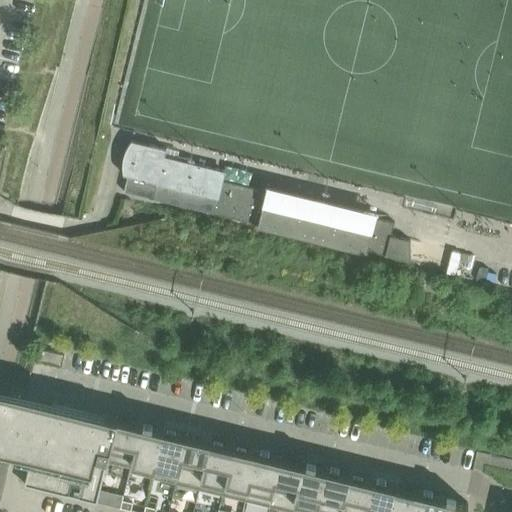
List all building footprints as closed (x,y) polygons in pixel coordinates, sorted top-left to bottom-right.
[(394,221),(374,216),(376,210),(268,184),(266,190),(222,179),(223,171),(191,163),(192,158),(178,154),(176,159),(164,156),(166,148),(131,139),(130,141),(128,145),(126,149),(125,151),(124,153),(123,156),(123,158),(123,160),(122,162),(122,167),(122,169),(123,171),(123,173),(128,174),(124,191),(257,224),(410,261),(410,239),(391,234),(394,221)] [(60,363),(62,353),(46,349),(39,348),(37,357),(60,363)] [(45,399),(27,394),(0,387),(0,446),(31,455),(45,399)] [(97,501),(98,493),(106,460),(117,416),(45,399),(31,455),(24,483),(97,501)] [(141,422),(117,416),(106,460),(130,466),(131,461),(141,422)] [(141,422),(131,461),(132,462),(153,467),(154,467),(164,428),(152,425),(153,421),(144,419),(143,423),(141,422)] [(166,428),(164,428),(154,467),(152,477),(175,482),(187,434),(175,431),(176,427),(167,424),(166,428)] [(175,482),(199,488),(211,439),(197,436),(187,434),(175,482)] [(213,440),(211,439),(199,488),(222,494),(234,445),(222,442),(223,438),(214,436),(213,440)] [(222,494),(245,499),(257,451),(245,448),(246,444),(237,441),(236,445),(234,445),(222,494)] [(259,451),(257,451),(245,499),(269,505),(281,456),(268,453),(269,449),(260,447),(259,451)] [(269,505),(292,511),(304,462),(294,460),(281,456),(269,505)] [(306,463),(304,462),(292,511),(297,511),(316,511),(327,468),(315,465),(316,461),(307,459),(306,463)] [(316,511),(341,511),(351,474),(338,471),(339,467),(330,464),(329,468),(327,468),(316,511)] [(353,474),(351,474),(341,511),(365,511),(373,479),(361,476),(362,472),(353,470),(353,474)] [(373,479),(365,511),(390,511),(397,485),(385,482),(386,478),(377,476),(376,480),(373,479)] [(415,511),(420,491),(397,485),(390,511),(415,511)] [(415,511),(439,511),(444,496),(431,493),(432,489),(423,487),(422,491),(420,491),(415,511)] [(446,497),(444,496),(439,511),(465,511),(468,502),(455,499),(456,495),(447,493),(446,497)] [(112,497),(110,504),(120,507),(122,499),(112,497)] [(120,507),(130,509),(132,502),(122,499),(120,507)]
